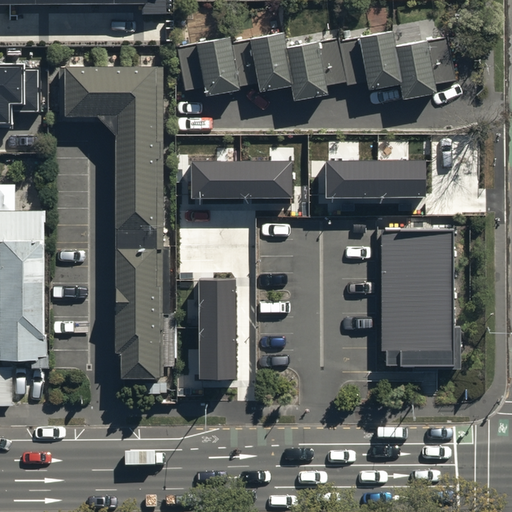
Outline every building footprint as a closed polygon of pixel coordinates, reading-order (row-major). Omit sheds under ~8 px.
[(340,43),(346,82),(346,85),(366,82),(367,89),(399,83),(402,98),(436,92),(435,83),(457,80),(451,42),(427,45),(426,39),(395,44),(393,30),(357,36),(357,40),(340,43)] [(346,82),(340,43),(339,37),(285,45),(283,32),(249,37),(250,42),(233,44),(231,35),(196,40),(197,45),(178,48),(185,89),(204,86),(205,94),(241,89),(240,85),(257,82),(259,91),(291,86),(293,99),(327,93),(326,85),(346,82)] [(39,60),(0,59),(0,120),(11,121),(11,110),(39,110),(39,60)] [(59,113),(96,113),(116,134),(114,350),(121,350),(121,377),(149,377),(149,393),(166,393),(166,364),(179,364),(179,312),(169,312),(170,244),(161,244),(163,65),(59,64),(59,113)] [(326,193),(425,193),(425,157),(326,158),(326,193)] [(192,195),(292,194),(291,158),(192,159),(192,195)] [(0,357),(31,357),(31,368),(49,368),(49,354),(47,354),(47,319),(45,319),(45,210),(0,210),(0,357)] [(452,227),(382,227),(382,362),(452,362),(452,227)] [(199,276),(200,375),(236,375),(235,276),(199,276)] [(13,366),(0,366),(0,405),(13,405),(13,366)]
